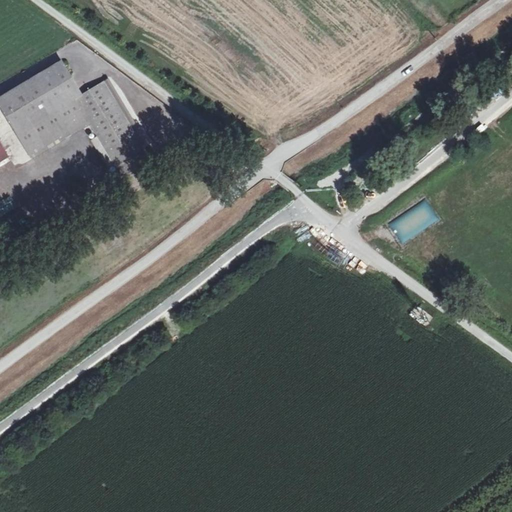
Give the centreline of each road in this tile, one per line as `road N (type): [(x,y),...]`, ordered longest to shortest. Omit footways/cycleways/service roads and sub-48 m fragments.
road 1 (track): [(503,0),(0,358)]
road 2 (unclassified): [(511,356),(261,166)]
road 3 (track): [(37,0),(261,166)]
